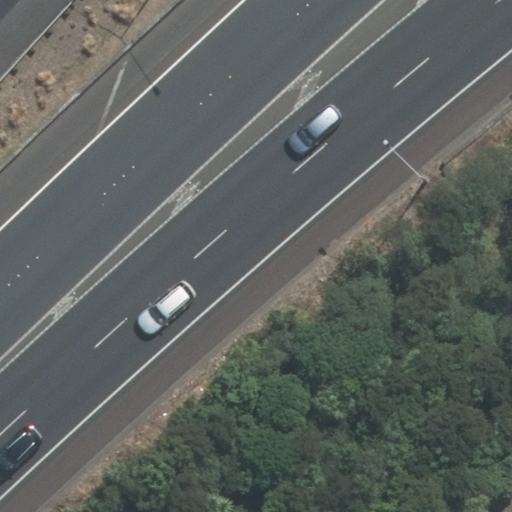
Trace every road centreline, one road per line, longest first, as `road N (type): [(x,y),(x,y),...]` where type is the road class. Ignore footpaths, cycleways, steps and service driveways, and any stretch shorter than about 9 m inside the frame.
road 1 (motorway): [(496,0),(0,446)]
road 2 (motorway): [(313,0),(0,298)]
